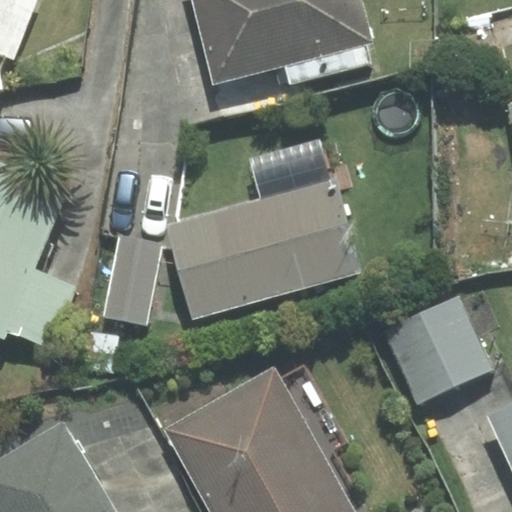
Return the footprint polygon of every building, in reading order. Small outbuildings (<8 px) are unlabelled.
[(37,0),(0,0),(0,46),(17,53),(37,0)] [(284,64),(289,82),(368,62),(363,42),(371,40),(360,0),(193,0),(215,81),(284,64)] [(0,335),(4,337),(7,331),(53,350),(80,286),(37,268),(69,191),(0,163),(0,335)] [(170,227),(194,316),(360,270),(335,182),(170,227)] [(162,244),(122,236),(105,316),(146,324),(162,244)] [(459,295),(386,327),(419,400),(491,368),(459,295)] [(280,383),(273,369),(164,429),(210,511),(351,511),(320,456),(345,443),(304,369),(280,383)] [(511,403),(487,415),(511,466),(511,403)] [(111,511),(61,428),(0,464),(0,511),(111,511)]
